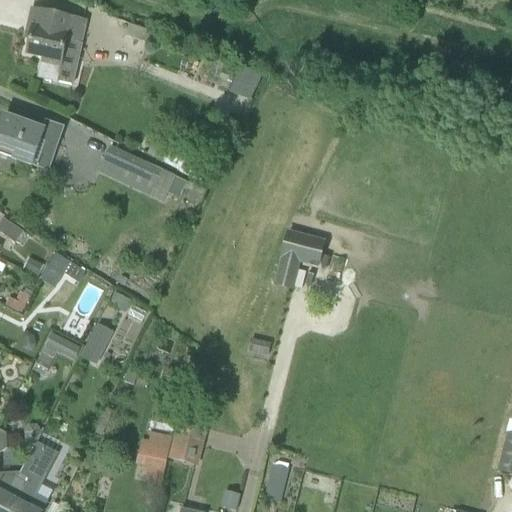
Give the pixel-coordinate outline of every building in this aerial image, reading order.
[(87,23),(31,11),(29,24),(33,30),(27,56),(43,59),(42,66),(40,66),(37,81),(58,85),(61,68),(67,43),(82,46),(87,23)] [(124,38),(146,46),(152,40),(153,35),(129,26),(124,38)] [(5,118),(0,131),(0,149),(18,156),(15,162),(32,168),(44,132),(5,118)] [(162,143),(153,159),(162,164),(167,154),(171,147),(162,143)] [(164,172),(141,162),(110,148),(103,164),(157,188),(164,172)] [(0,234),(16,245),(24,233),(3,220),(0,224),(0,234)] [(273,289),(292,294),(300,265),(318,270),(325,242),(287,232),(280,260),(281,260),(273,289)] [(56,254),(49,267),(66,278),(79,285),(86,273),(56,254)] [(43,268),(33,263),(27,274),(37,279),(43,268)] [(23,295),(20,294),(16,303),(8,299),(4,307),(23,316),(31,300),(30,299),(33,295),(26,291),(23,295)] [(131,304),(115,295),(109,307),(125,316),(131,304)] [(74,320),(67,339),(85,346),(92,327),(74,320)] [(114,335),(98,326),(80,359),(96,368),(114,335)] [(57,354),(66,358),(72,346),(52,335),(45,347),(57,354)] [(46,375),(54,359),(43,353),(34,369),(46,375)] [(177,424),(168,461),(199,468),(208,431),(177,424)] [(136,467),(165,472),(172,439),(150,434),(148,443),(141,441),(136,467)] [(511,435),(507,434),(497,473),(511,476),(511,435)] [(14,511),(43,511),(48,504),(38,491),(60,448),(40,438),(20,475),(20,476),(30,482),(14,511)] [(272,467),(268,483),(285,487),(289,471),(288,471),(274,467),(272,467)] [(0,511),(14,511),(30,482),(20,476),(20,475),(18,475),(0,475),(0,511)] [(221,494),(220,507),(234,509),(236,496),(221,494)]
